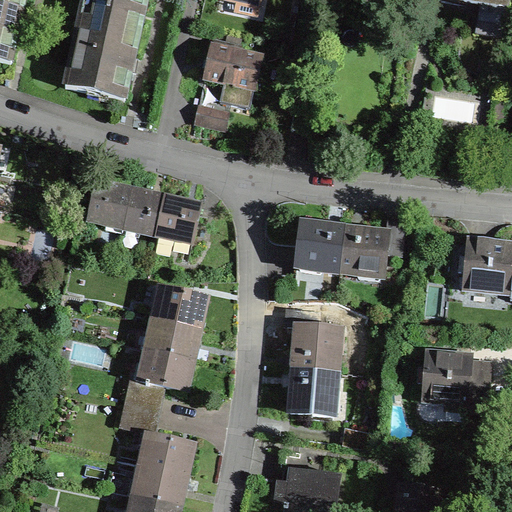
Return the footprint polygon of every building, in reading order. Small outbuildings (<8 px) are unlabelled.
[(23,0),(0,0),(0,61),(10,64),(19,22),(23,0)] [(84,0),(82,10),(142,23),(146,0),(84,0)] [(426,0),(456,4),(467,6),(467,0),(472,0),(483,2),(481,15),(506,19),(508,0),(426,0)] [(142,23),(82,10),(65,89),(125,102),(132,66),(142,23)] [(212,47),(205,80),(215,82),(254,91),(261,58),(212,47)] [(294,132),(309,134),(314,102),(296,99),(291,131),(294,132)] [(229,114),(199,108),(196,124),(225,131),(229,114)] [(124,230),(132,192),(104,186),(96,184),(88,222),(124,230)] [(132,192),(124,230),(157,238),(166,200),(136,193),(132,192)] [(173,201),(166,200),(157,238),(193,245),(201,208),(173,201)] [(388,225),(387,236),(355,232),(345,231),(340,274),(383,279),(386,255),(402,257),(405,227),(388,225)] [(297,269),(340,274),(345,231),(310,227),(302,226),(297,269)] [(505,300),(511,300),(511,254),(511,250),(511,247),(478,244),(469,243),(468,259),(460,259),(459,272),(466,273),(465,289),(506,293),(505,300)] [(154,320),(200,330),(203,318),(207,299),(160,289),(160,290),(160,291),(157,305),(153,320),(154,320)] [(287,328),(297,329),(295,353),(294,370),(337,374),(338,358),(335,357),(337,332),(340,332),(340,330),(319,329),(320,313),(288,311),(287,328)] [(147,351),(193,361),(196,350),(200,330),(154,320),(147,351)] [(163,388),(186,393),(189,382),(193,361),(147,351),(143,366),(144,367),(141,381),(140,381),(140,383),(131,381),(126,405),(158,412),(163,388)] [(431,421),(434,420),(464,420),(465,411),(486,413),(490,370),(490,367),(488,366),(488,367),(470,365),(471,358),(437,356),(428,355),(426,371),(419,370),(418,384),(425,385),(424,400),(423,400),(421,401),(420,404),(419,406),(418,408),(418,411),(419,414),(421,417),(423,419),(425,420),(428,421),(431,421)] [(337,374),(294,370),(291,401),(290,414),(333,417),(334,416),(330,416),(332,390),(336,390),(337,374)] [(140,467),(141,467),(187,477),(189,466),(194,446),(152,437),(158,412),(126,405),(120,430),(147,436),(147,437),(144,452),(140,467)] [(348,430),(345,447),(381,452),(382,435),(348,430)] [(183,497),(187,477),(141,467),(134,498),(180,508),(183,497)] [(336,511),(341,477),(294,470),(293,477),(292,485),(287,484),(283,511),(336,511)] [(398,501),(396,511),(438,511),(442,492),(415,488),(406,486),(403,502),(398,501)] [(179,511),(180,508),(134,498),(133,498),(130,511),(179,511)]
